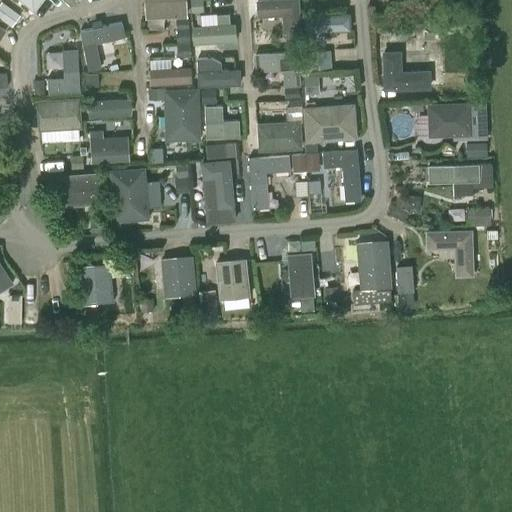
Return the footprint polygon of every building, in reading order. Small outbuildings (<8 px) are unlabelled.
[(0,14),(14,25),(23,13),(4,0),(0,5),(0,14)] [(42,0),(18,0),(32,12),(42,0)] [(143,0),(144,18),(186,17),(185,0),(143,0)] [(203,12),(201,0),(189,0),(190,13),(203,12)] [(300,35),(298,0),(255,0),(256,17),(281,15),(282,36),(300,35)] [(351,30),(349,13),(303,16),(304,34),(351,30)] [(190,57),(187,19),(175,19),(177,57),(190,57)] [(83,45),(125,37),(122,21),(80,31),(83,45)] [(193,44),(236,40),(234,23),(191,26),(193,44)] [(77,49),(62,49),(63,77),(46,78),(47,93),(79,91),(77,49)] [(283,86),(300,85),(298,50),(254,53),(255,71),(282,69),(283,86)] [(401,70),(401,50),(382,51),(382,89),(430,88),(429,69),(401,70)] [(211,57),(196,58),(197,86),(240,84),(239,69),(220,69),(220,62),(211,57)] [(191,82),(190,67),(148,69),(148,85),(191,82)] [(162,88),(164,140),(200,139),(198,87),(162,88)] [(82,129),(80,97),(36,99),(37,131),(82,129)] [(128,100),(89,103),(90,120),(129,118),(131,109),(128,100)] [(452,135),(452,141),(487,139),(485,101),(470,102),(470,101),(426,103),(428,137),(452,135)] [(305,141),(306,141),(306,142),(304,142),(304,150),(316,149),(316,140),(356,137),(354,103),(302,106),(305,141)] [(239,136),(238,119),(222,120),(221,105),(204,105),(205,137),(239,136)] [(302,148),(300,120),(256,122),(258,151),(302,148)] [(128,145),(125,145),(125,133),(96,135),(97,146),(90,147),(90,163),(129,160),(128,145)] [(219,155),(218,143),(205,144),(206,157),(219,155)] [(486,154),(486,143),(466,143),(466,154),(486,154)] [(163,146),(151,147),(152,152),(152,161),(164,160),(163,146)] [(323,167),(341,165),(344,200),(360,199),(356,148),(322,151),(323,167)] [(318,151),(306,153),(308,169),(319,169),(318,151)] [(292,172),(306,171),(304,152),(291,153),(292,172)] [(290,169),(289,154),(248,157),(252,208),(268,207),(266,171),(290,169)] [(229,159),(200,161),(205,222),(235,219),(229,159)] [(492,186),(492,162),(427,165),(428,182),(451,181),(452,194),(473,193),(473,187),(492,186)] [(188,176),(187,163),(175,164),(176,177),(188,176)] [(149,217),(145,165),(108,169),(112,220),(149,217)] [(104,203),(102,171),(57,175),(60,207),(104,203)] [(308,181),(308,193),(320,192),(319,180),(308,181)] [(493,209),(453,207),(453,218),(492,220),(493,209)] [(474,275),(472,247),(478,246),(484,243),(484,235),(477,232),(472,233),(472,228),(424,230),(425,249),(453,248),(454,276),(474,275)] [(355,242),(359,289),(380,287),(380,289),(387,289),(386,287),(391,286),(387,239),(355,242)] [(290,300),(315,298),(311,254),(287,256),(290,300)] [(160,258),(163,296),(196,293),(192,255),(160,258)] [(249,296),(245,257),(214,261),(218,299),(249,296)] [(113,301),(109,263),(77,266),(81,305),(113,301)] [(216,311),(214,289),(201,291),(204,313),(216,311)] [(388,303),(388,291),(378,292),(379,303),(388,303)] [(25,293),(11,294),(12,323),(26,322),(25,293)]
